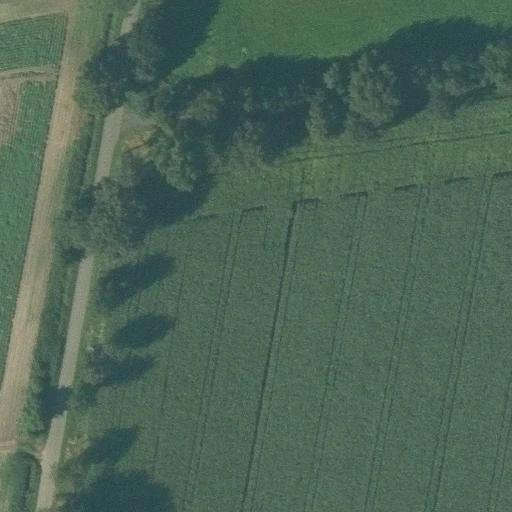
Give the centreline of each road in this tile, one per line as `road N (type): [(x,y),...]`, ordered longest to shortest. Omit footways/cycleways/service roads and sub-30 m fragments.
road 1 (unclassified): [(511,72),(110,121)]
road 2 (unclassified): [(40,511),(110,121)]
road 3 (unclassified): [(110,121),(128,0)]
